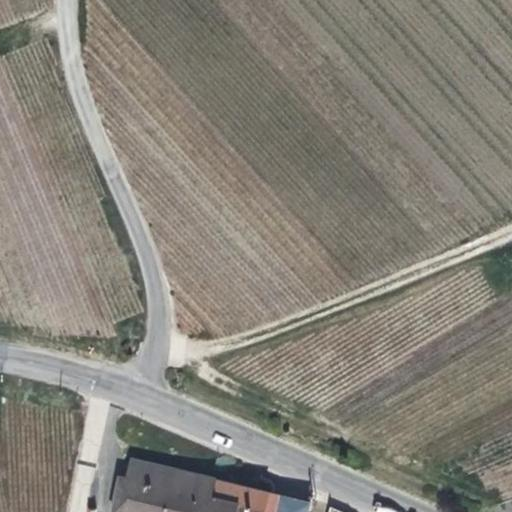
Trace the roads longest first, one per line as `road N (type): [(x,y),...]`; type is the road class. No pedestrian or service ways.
road 1 (unclassified): [(145,396),(157,319),(149,262),(76,79),(66,0)]
road 2 (track): [(153,344),(241,344),(331,315),(511,236)]
road 3 (tertiary): [(422,511),(145,396)]
road 4 (tertiary): [(0,349),(145,396)]
road 5 (track): [(85,511),(105,383)]
